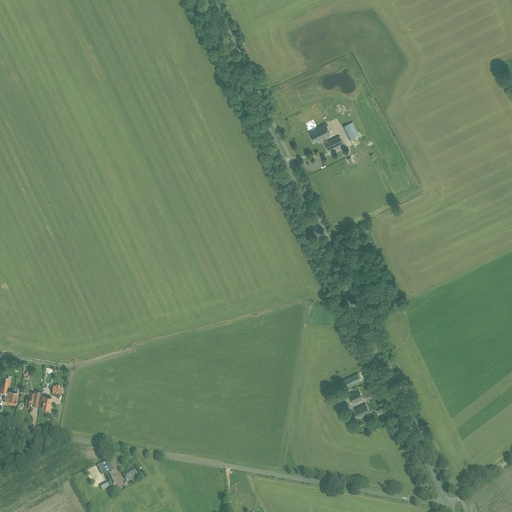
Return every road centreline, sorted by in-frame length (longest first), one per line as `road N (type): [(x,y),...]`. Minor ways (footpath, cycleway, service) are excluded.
road 1 (secondary): [(446,501),(206,0)]
road 2 (tertiary): [(446,501),(0,424)]
